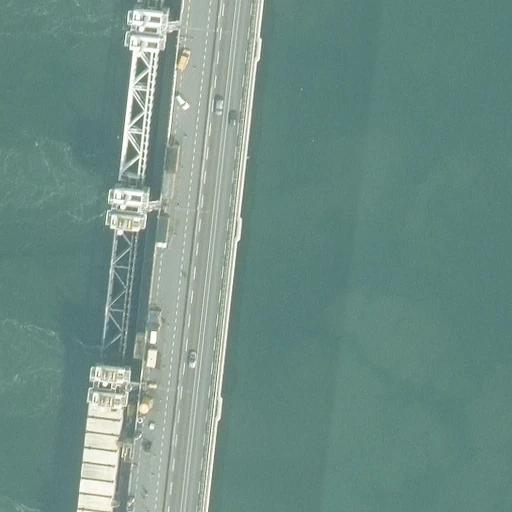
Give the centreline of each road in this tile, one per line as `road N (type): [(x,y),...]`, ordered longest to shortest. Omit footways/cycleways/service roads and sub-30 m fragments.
road 1 (primary): [(181,511),(237,0)]
road 2 (unclassified): [(145,511),(198,0)]
